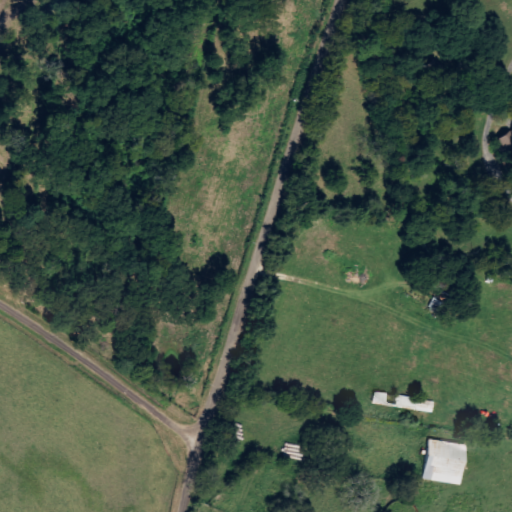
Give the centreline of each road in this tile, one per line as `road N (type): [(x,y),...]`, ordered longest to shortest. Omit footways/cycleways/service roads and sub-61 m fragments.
road 1 (residential): [(168,511),(188,412),(208,392),(328,0)]
road 2 (residential): [(188,412),(98,372),(0,304)]
road 3 (residential): [(511,210),(483,177),(511,60)]
